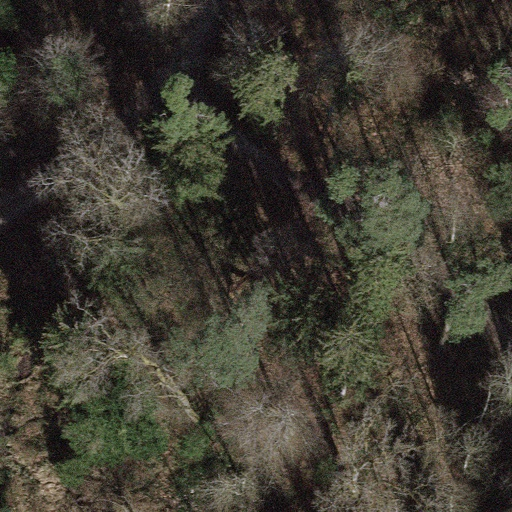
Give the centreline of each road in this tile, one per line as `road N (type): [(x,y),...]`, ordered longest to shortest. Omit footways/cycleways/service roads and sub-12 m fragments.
road 1 (track): [(177,98),(472,299),(511,337)]
road 2 (track): [(209,0),(177,98),(0,212)]
